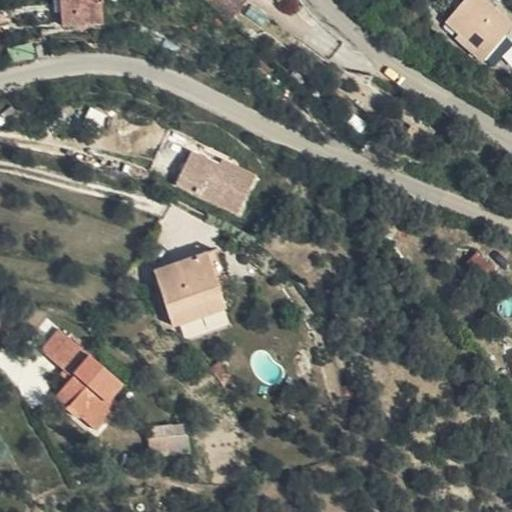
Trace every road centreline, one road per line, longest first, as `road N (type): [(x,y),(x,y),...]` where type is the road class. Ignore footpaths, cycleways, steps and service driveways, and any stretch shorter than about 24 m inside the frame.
road 1 (residential): [(0,81),(92,61),(141,63),(345,162),(511,228)]
road 2 (residential): [(511,144),(384,72),(322,0)]
